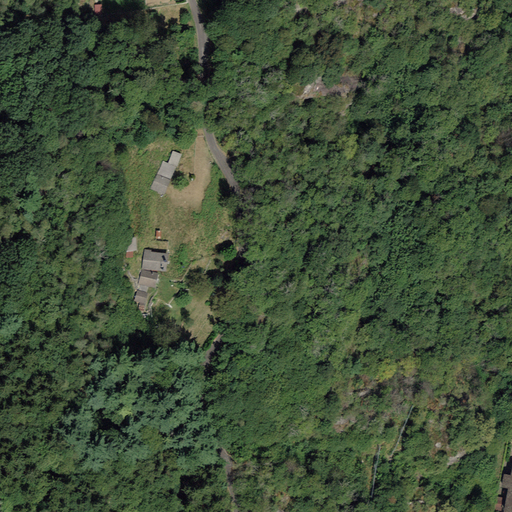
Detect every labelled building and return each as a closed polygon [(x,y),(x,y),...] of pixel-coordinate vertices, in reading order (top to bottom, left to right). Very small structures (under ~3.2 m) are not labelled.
[(173,152),(168,164),(176,167),(177,167),(182,155),(173,152)] [(162,161),(157,175),(170,181),(176,167),(168,164),(162,161)] [(170,181),(157,175),(150,190),(164,195),(170,181)] [(151,251),(144,250),(141,270),(166,273),(168,255),(151,252),(151,251)] [(158,274),(141,270),(138,284),(155,288),(158,274)] [(148,294),(137,290),(134,301),(145,304),(148,294)] [(511,511),(511,469),(511,477),(504,476),(502,489),(508,490),(504,511),(511,511)]
